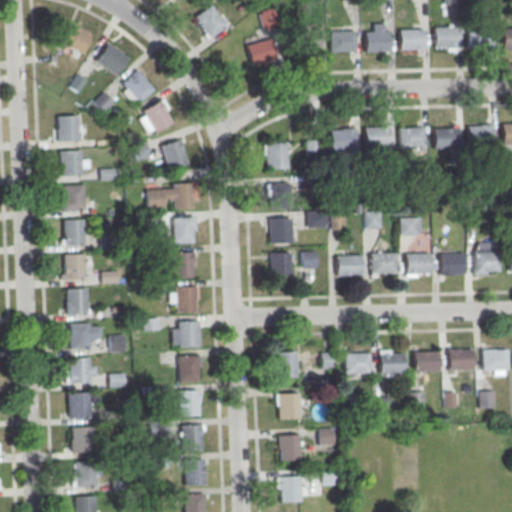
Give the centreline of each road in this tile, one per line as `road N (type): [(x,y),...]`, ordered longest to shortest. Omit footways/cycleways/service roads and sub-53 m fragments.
road 1 (residential): [(111,3),(175,59),(215,134),(225,185),(239,511)]
road 2 (residential): [(12,0),(34,511)]
road 3 (residential): [(511,86),(300,94),(258,106),(215,134)]
road 4 (residential): [(511,309),(231,318)]
